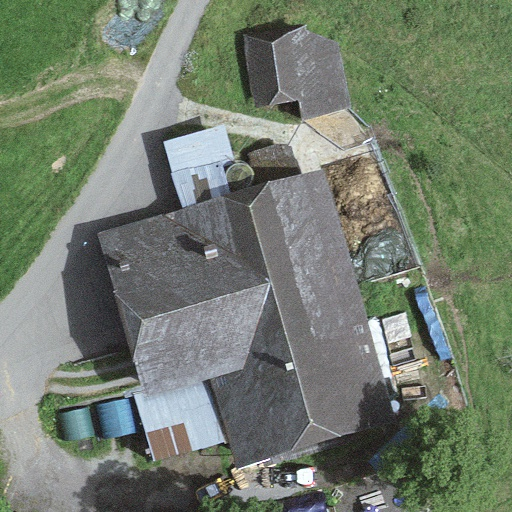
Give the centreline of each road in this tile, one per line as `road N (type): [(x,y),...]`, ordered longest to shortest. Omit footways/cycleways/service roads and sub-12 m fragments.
road 1 (track): [(0,316),(107,187),(193,0)]
road 2 (track): [(0,117),(54,99),(126,52),(170,42)]
